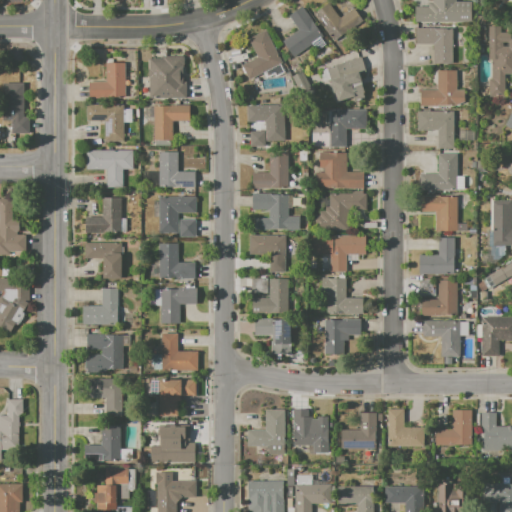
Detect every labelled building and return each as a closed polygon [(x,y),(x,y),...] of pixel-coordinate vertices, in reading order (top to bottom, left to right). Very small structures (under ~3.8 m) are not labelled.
[(456,0),(456,1),(470,1),(470,21),(414,22),(414,7),(432,7),(432,0),(456,0)] [(314,13),(328,2),(339,17),(349,10),(363,28),(339,46),(314,13)] [(283,41),(298,31),(288,16),(301,6),(322,37),(293,56),(283,41)] [(487,28),(500,27),(500,33),(510,33),(510,38),(511,37),(511,81),(511,75),(504,75),(504,96),(488,96),(487,28)] [(415,28),(453,28),(452,63),(432,63),(432,44),(415,44),(415,28)] [(241,65),(256,57),(247,40),(263,31),(280,62),(249,79),(241,65)] [(148,57),(182,58),(181,82),(185,82),(185,99),(147,99),(148,57)] [(329,67),(360,58),(364,72),(358,74),(360,82),(351,85),(354,96),(334,102),(328,82),(333,80),(329,67)] [(88,82),(105,82),(105,62),(124,62),(125,98),(88,98),(88,82)] [(437,71),(456,71),(456,91),(463,91),(463,107),(419,107),(419,90),(437,90),(437,71)] [(3,83),(24,84),(23,117),(29,117),(28,137),(11,136),(11,123),(1,123),(3,83)] [(85,105),(123,105),(123,140),(104,140),(103,121),(86,121),(85,105)] [(153,106),(187,105),(188,120),(170,121),(171,141),(154,141),(153,106)] [(145,106),(153,106),(153,117),(145,117),(145,106)] [(249,131),(265,131),(265,121),(247,121),(247,106),(282,106),(283,147),(249,147),(249,131)] [(132,109),(132,123),(124,123),(124,109),(132,109)] [(329,110),(364,110),(364,128),(347,128),(347,147),(329,147),(329,123),(324,123),(324,111),(329,111),(329,110)] [(417,112),(453,111),(453,148),(437,148),(437,131),(418,131),(417,112)] [(85,150),(129,150),(132,150),(132,169),(122,169),(122,188),(105,188),(104,170),(85,170),(85,150)] [(157,152),(176,152),(176,171),(195,171),(195,189),(157,189),(157,152)] [(252,172),(268,172),(269,152),(288,153),(288,188),(251,187),(252,172)] [(319,152),(346,152),(346,171),(363,171),(363,188),(315,188),(315,173),(324,173),(324,167),(319,167),(319,152)] [(436,154),(455,153),(456,191),(419,192),(419,175),(437,175),(436,154)] [(251,194),(286,194),(286,217),(299,217),(299,230),(253,230),(253,219),(268,219),(268,209),(251,209),(251,194)] [(330,194),(364,194),(364,209),(349,209),(349,230),(317,230),(318,212),(330,212),(330,194)] [(158,196),(193,196),(193,212),(175,212),(175,233),(158,233),(158,196)] [(420,196),(456,196),(456,231),(433,231),(433,212),(420,212),(420,196)] [(84,217),(101,218),(101,198),(121,198),(120,233),(84,233),(84,217)] [(0,199),(10,199),(10,219),(18,219),(18,235),(25,235),(25,251),(7,251),(7,256),(0,256),(0,199)] [(493,202),(510,202),(510,229),(511,229),(511,245),(492,245),(493,202)] [(179,220),(194,220),(194,237),(179,237),(179,220)] [(249,234),(287,235),(286,268),(267,268),(268,256),(248,255),(249,234)] [(312,235),(364,235),(364,254),(345,254),(344,272),(328,272),(328,255),(312,255),(312,235)] [(437,238),(453,237),(454,273),(418,274),(418,255),(438,255),(437,238)] [(84,243),(121,243),(121,279),(101,279),(101,259),(84,259),(84,243)] [(157,244),(176,243),(176,263),(193,263),(194,280),(158,281),(157,244)] [(494,271),(511,260),(511,275),(501,281),(494,271)] [(0,278),(28,278),(29,301),(24,309),(19,308),(12,319),(18,323),(9,334),(0,328),(0,308),(1,307),(0,306),(0,296),(4,298),(7,291),(0,291),(0,278)] [(321,278),(345,278),(345,298),(361,298),(361,315),(326,314),(327,295),(320,295),(321,278)] [(251,297),(268,297),(268,279),(287,279),(287,313),(251,313),(251,297)] [(437,281),(457,281),(458,315),(420,316),(419,300),(438,300),(437,281)] [(81,306),(100,306),(100,289),(116,289),(116,326),(81,326),(81,306)] [(159,289),(194,289),(194,304),(179,304),(179,325),(159,325),(159,289)] [(480,317),(511,317),(511,342),(499,342),(499,355),(480,355),(480,317)] [(254,320),(289,319),(290,354),(270,354),(270,336),(254,336),(254,320)] [(324,320),(359,320),(359,336),(346,336),(346,355),(324,355),(324,320)] [(422,321),(459,321),(459,357),(440,357),(440,338),(422,338),(422,321)] [(160,334),(175,334),(175,352),(196,352),(196,372),(160,372),(160,334)] [(86,355),(101,355),(101,351),(87,350),(87,335),(121,335),(121,363),(110,363),(110,373),(86,373),(86,355)] [(160,355),(160,370),(151,370),(151,355),(160,355)] [(90,378),(123,379),(122,417),(103,416),(104,399),(89,399),(90,378)] [(156,380),(195,379),(195,396),(176,397),(177,415),(157,416),(156,380)] [(6,400),(22,400),(22,414),(18,414),(18,440),(11,440),(11,459),(0,459),(0,416),(7,416),(6,400)] [(387,409),(403,409),(403,428),(423,428),(423,451),(387,451),(387,409)] [(246,431),(264,431),(264,410),(284,410),(285,449),(246,449),(246,431)] [(434,430),(449,430),(449,410),(471,410),(471,447),(434,447),(434,430)] [(293,411),(308,411),(308,417),(313,417),(313,419),(318,419),(318,417),(328,417),(328,453),(313,453),(313,446),(292,446),(293,411)] [(339,430),(359,431),(360,413),(375,414),(375,449),(339,449),(339,430)] [(480,413),(495,413),(495,426),(511,426),(511,447),(482,447),(483,429),(480,429),(480,413)] [(89,445),(101,445),(101,426),(118,426),(118,449),(132,449),(132,461),(101,461),(101,456),(89,457),(89,445)] [(158,428),(188,427),(188,442),(192,442),(192,463),(159,464),(158,428)] [(101,469),(135,469),(135,492),(126,492),(126,484),(116,484),(116,511),(94,510),(94,493),(103,493),(103,485),(113,485),(113,481),(101,481),(101,469)] [(155,471),(172,471),(172,481),(196,481),(196,497),(176,497),(176,511),(156,511),(157,485),(155,484),(155,471)] [(297,475),(311,476),(311,484),(297,483),(297,475)] [(246,481),(284,481),(284,511),(265,511),(265,501),(246,501),(246,481)] [(430,510),(429,511),(463,511),(463,498),(453,498),(454,483),(435,483),(435,510),(430,510)] [(483,483),(511,483),(511,511),(498,511),(499,503),(483,503),(483,483)] [(0,511),(0,484),(22,484),(22,503),(18,503),(18,511),(0,511)] [(294,511),(294,485),(325,484),(326,503),(311,504),(311,511),(294,511)] [(337,486),(372,486),(371,511),(357,511),(357,506),(337,506),(337,486)] [(384,487),(423,487),(423,511),(404,511),(404,503),(384,503),(384,487)]
